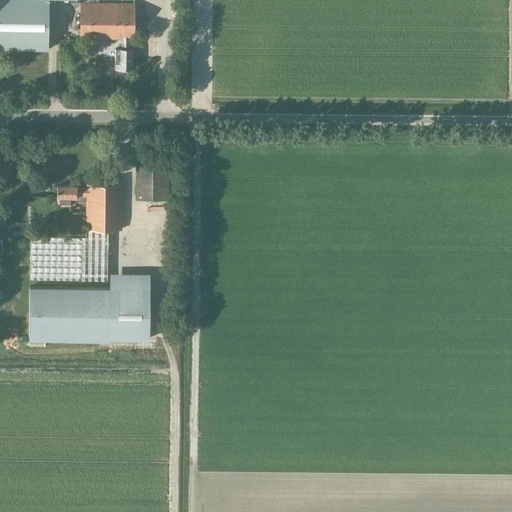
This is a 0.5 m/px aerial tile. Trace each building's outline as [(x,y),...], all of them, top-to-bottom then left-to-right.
[(48,0),(0,0),(0,48),(48,49),(48,0)] [(80,2),(80,38),(121,38),(121,48),(115,48),(115,73),(127,73),(127,68),(132,68),(132,49),(133,49),(133,38),(133,3),(80,2)] [(169,159),(135,158),(135,198),(168,199),(169,159)] [(121,229),(121,184),(86,184),(86,187),(76,187),(76,185),(57,185),(57,205),(70,205),(70,201),(86,201),(85,236),(30,236),(29,278),(107,279),(107,229),(121,229)] [(109,287),(29,286),(28,337),(148,338),(149,273),(109,272),(109,287)]
